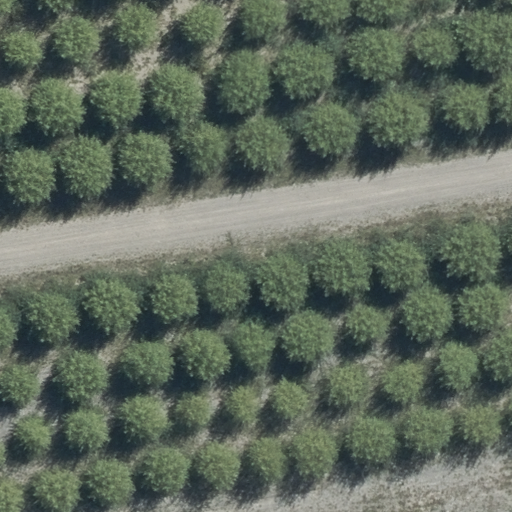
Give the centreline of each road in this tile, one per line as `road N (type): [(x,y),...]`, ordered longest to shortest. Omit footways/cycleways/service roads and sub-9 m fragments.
road 1 (track): [(511,208),(0,288)]
road 2 (track): [(195,511),(511,458)]
